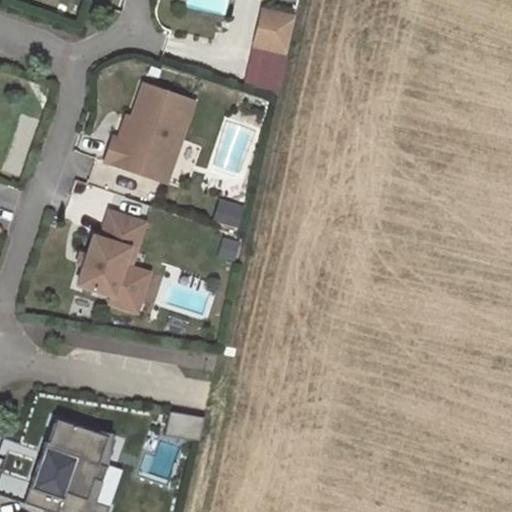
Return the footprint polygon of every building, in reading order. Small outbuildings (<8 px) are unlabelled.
[(286,53),(293,18),(262,12),(254,46),(286,53)] [(181,138),(194,102),(143,85),(131,117),(122,146),(112,142),(105,161),(159,180),(174,136),(181,138)] [(113,137),(112,142),(122,146),(131,117),(127,116),(119,139),(113,137)] [(181,138),(174,136),(159,180),(166,182),(181,138)] [(76,283),(111,295),(121,265),(127,248),(134,251),(144,223),(109,211),(100,238),(92,235),(85,255),(82,263),(76,283)] [(134,251),(127,248),(121,265),(129,268),(134,251)] [(82,263),(85,255),(79,253),(77,261),(82,263)] [(170,410),(165,436),(198,441),(204,417),(170,410)] [(44,415),(36,438),(45,441),(42,437),(48,421),(53,418),(44,415)] [(20,482),(14,500),(48,511),(58,511),(77,458),(81,459),(90,431),(53,418),(48,421),(42,437),(45,441),(41,451),(45,453),(42,460),(38,459),(32,480),(27,479),(20,482)]
